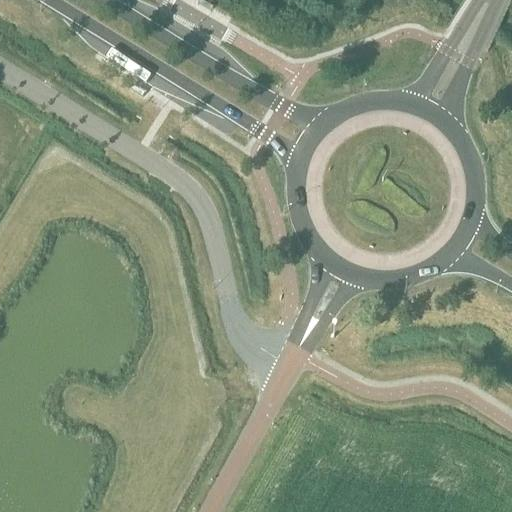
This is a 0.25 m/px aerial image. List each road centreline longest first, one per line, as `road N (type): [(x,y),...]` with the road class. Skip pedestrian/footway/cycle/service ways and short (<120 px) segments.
road 1 (unclassified): [(288,366),(239,330),(205,209),(185,183),(0,69)]
road 2 (primary): [(48,0),(301,157)]
road 3 (primary): [(320,128),(103,0)]
road 4 (unclassified): [(208,511),(288,366)]
road 5 (tertiary): [(443,122),(490,0)]
road 6 (tertiary): [(482,0),(409,104)]
